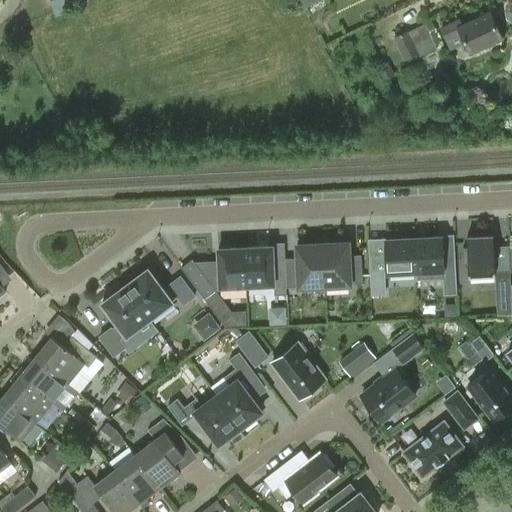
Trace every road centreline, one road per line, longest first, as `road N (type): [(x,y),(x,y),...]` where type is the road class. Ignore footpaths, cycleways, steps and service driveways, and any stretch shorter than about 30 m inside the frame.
road 1 (residential): [(511,201),(148,219)]
road 2 (residential): [(191,511),(333,419),(350,427),(413,511)]
road 3 (residential): [(148,219),(32,227),(25,253),(46,280),(64,284),(77,276)]
